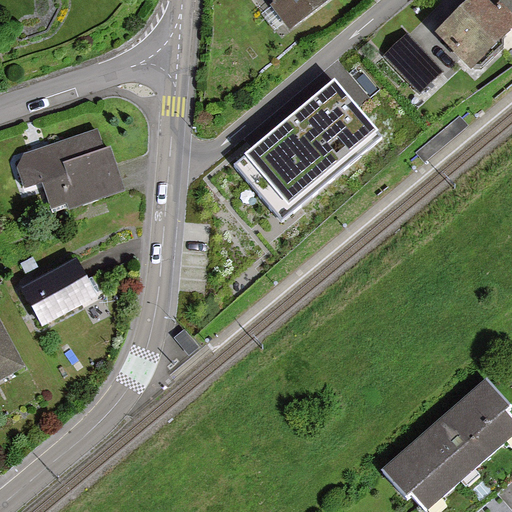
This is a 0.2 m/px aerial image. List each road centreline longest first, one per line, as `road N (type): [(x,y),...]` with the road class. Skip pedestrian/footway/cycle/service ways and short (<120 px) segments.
road 1 (residential): [(170,156),(154,317),(127,391),(0,506)]
road 2 (residential): [(398,0),(205,155),(170,156)]
road 3 (residential): [(0,105),(147,61),(178,62)]
